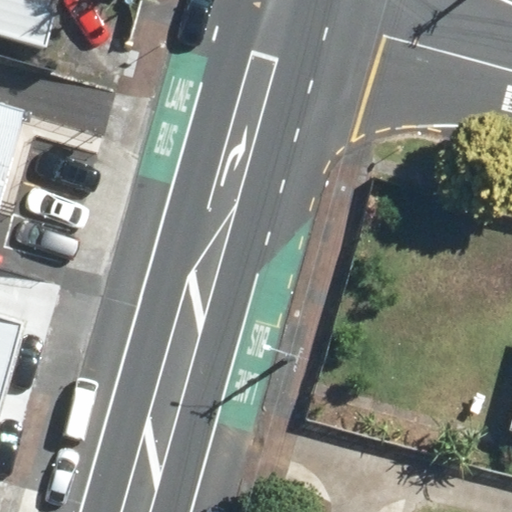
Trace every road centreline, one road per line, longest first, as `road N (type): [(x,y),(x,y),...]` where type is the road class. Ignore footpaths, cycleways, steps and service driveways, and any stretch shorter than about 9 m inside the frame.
road 1 (primary): [(279,6),(137,511)]
road 2 (tertiary): [(511,70),(279,6)]
